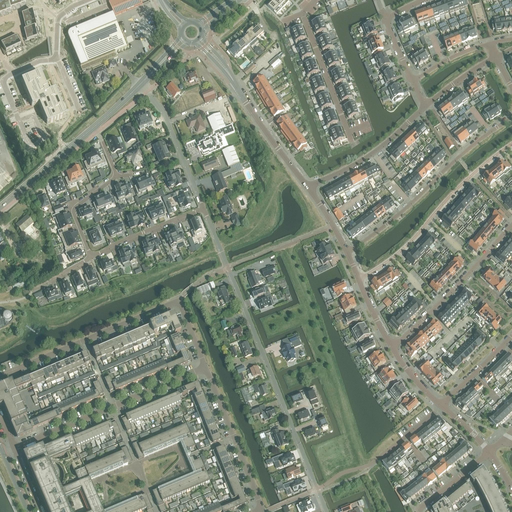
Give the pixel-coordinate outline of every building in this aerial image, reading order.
[(6,0),(7,1),(10,11),(11,11),(10,9),(15,7),(12,0),(6,0)] [(142,5),(141,1),(139,0),(115,0),(109,3),(114,17),(142,5)] [(273,2),(272,3),(281,12),(285,7),(277,0),(273,0),(273,1),(273,2)] [(460,11),(456,0),(453,0),(451,1),(455,13),(460,11)] [(456,0),(460,11),(466,9),(465,7),(468,6),(465,0),(456,0)] [(2,1),(5,13),(10,11),(7,1),(3,2),(2,1)] [(455,13),(451,1),(446,3),(450,13),(449,14),(450,15),(455,13)] [(271,4),(267,7),(277,16),(281,12),(272,3),(271,3),(271,2),(270,3),(271,4)] [(450,13),(446,3),(441,5),(445,15),(449,14),(450,13)] [(445,15),(441,5),(435,6),(439,17),(440,17),(445,15)] [(439,17),(435,6),(430,8),(435,20),(440,18),(440,17),(439,17)] [(435,20),(430,8),(425,10),(430,22),(435,20)] [(26,13),(22,14),(23,19),(33,17),(32,12),(29,12),(29,10),(25,11),(26,13)] [(430,22),(425,10),(420,12),(424,23),(424,24),(430,22)] [(424,23),(420,12),(415,14),(419,25),(424,23)] [(67,35),(67,36),(68,37),(71,44),(75,55),(80,67),(82,72),(117,57),(115,53),(108,56),(105,57),(95,61),(88,64),(77,39),(116,23),(112,13),(98,19),(88,23),(76,28),(71,30),(70,30),(70,31),(69,31),(69,32),(68,32),(68,33),(67,34),(67,35)] [(317,21),(312,23),(314,29),(324,25),(322,20),(323,19),(322,16),(316,18),(317,21)] [(411,20),(410,17),(404,20),(410,30),(415,28),(414,27),(417,25),(414,19),(411,20)] [(116,23),(77,39),(88,64),(95,61),(105,57),(108,56),(115,53),(139,43),(129,18),(116,23)] [(410,30),(404,20),(399,23),(400,25),(398,26),(401,33),(404,32),(405,34),(410,31),(410,30)] [(502,32),(500,20),(494,21),(495,23),(492,24),(493,31),(496,31),(496,33),(502,32)] [(375,28),(373,23),(370,24),(369,21),(367,22),(362,24),(363,27),(361,28),(363,33),(375,28)] [(264,32),(258,25),(254,29),(253,28),(250,31),(257,39),(264,32)] [(324,25),(314,29),(316,35),(321,33),(322,35),(328,33),(327,31),(326,31),(324,25)] [(295,26),(289,29),(291,32),(292,31),(294,37),(303,33),(301,27),(296,29),(295,26)] [(468,29),(467,29),(472,40),(477,37),(476,34),(477,34),(475,30),(474,31),(473,27),(468,29)] [(376,37),(375,35),(377,34),(375,28),(363,33),(365,38),(368,38),(369,40),(376,37)] [(472,40),(467,29),(467,28),(462,30),(467,42),(472,40)] [(467,42),(462,30),(457,32),(457,33),(458,33),(462,44),(467,42)] [(257,39),(250,31),(247,34),(247,35),(243,39),(249,45),(251,47),(258,41),(257,39)] [(36,33),(25,36),(26,41),(30,40),(31,42),(35,42),(34,39),(37,38),(36,33)] [(303,33),(294,37),(296,43),(295,43),(296,45),(302,43),(301,41),(306,39),(303,33)] [(323,38),(318,40),(321,46),(330,42),(328,36),(329,36),(328,33),(322,35),(323,38)] [(462,44),(458,33),(457,33),(453,35),(457,46),(462,44)] [(457,46),(453,35),(448,37),(452,48),(457,46)] [(16,36),(11,39),(15,48),(20,46),(20,48),(21,47),(20,45),(19,43),(18,41),(17,38),(16,36)] [(381,44),(379,39),(377,40),(376,37),(369,40),(370,43),(367,44),(369,49),(381,44)] [(452,48),(448,37),(443,39),(447,50),(452,48)] [(11,39),(6,41),(11,51),(15,49),(15,48),(11,39)] [(249,45),(243,39),(239,42),(239,41),(238,42),(236,44),(242,52),(249,45)] [(6,41),(1,43),(2,45),(3,48),(4,50),(5,52),(6,55),(10,53),(11,52),(11,51),(6,41)] [(330,42),(321,46),(323,52),(328,50),(329,52),(335,50),(334,47),(333,48),(330,42)] [(302,43),(296,45),(297,49),(298,48),(300,53),(310,50),(308,44),(303,46),(302,43)] [(242,52),(236,44),(232,47),(233,48),(229,52),(235,58),(242,52)] [(382,53),(381,50),(383,49),(381,44),(369,49),(372,54),(374,53),(375,56),(382,53)] [(310,50),(300,53),(303,60),(302,60),(302,62),(308,60),(307,58),(312,56),(310,50)] [(330,55),(325,57),(327,62),(337,59),(335,53),(336,53),(335,50),(329,52),(330,55)] [(423,51),(423,50),(418,53),(417,53),(424,63),(429,60),(427,58),(430,56),(426,50),(423,51)] [(424,63),(417,53),(418,53),(417,52),(412,56),(413,58),(411,59),(415,66),(417,64),(419,66),(424,63)] [(388,60),(385,54),(383,55),(382,53),(375,56),(376,59),(374,59),(376,65),(388,60)] [(337,59),(327,62),(329,68),(335,66),(335,69),(341,67),(340,64),(339,65),(337,59)] [(308,60),(302,62),(304,65),(305,65),(307,70),(317,66),(314,61),(309,63),(308,60)] [(389,68),(387,66),(390,65),(388,60),(376,65),(378,70),(381,69),(382,71),(389,68)] [(247,76),(256,67),(253,64),(244,72),(247,76)] [(317,66),(307,70),(309,76),(308,77),(309,79),(315,77),(314,74),(319,72),(317,66)] [(337,71),(331,73),(334,79),(343,75),(341,70),(342,70),(341,67),(335,69),(337,71)] [(109,81),(107,76),(108,76),(105,68),(92,73),(97,86),(109,81)] [(395,75),(392,70),(390,71),(389,68),(382,71),(383,74),(381,75),(383,80),(395,75)] [(198,80),(195,73),(190,75),(189,74),(187,75),(186,76),(187,78),(185,78),(187,82),(188,82),(189,83),(195,81),(196,83),(198,82),(199,82),(198,80)] [(25,83),(22,84),(31,105),(34,104),(34,106),(35,106),(39,105),(45,122),(49,120),(50,124),(63,118),(61,115),(64,114),(56,93),(53,94),(52,92),(48,93),(41,76),(38,78),(37,75),(24,80),(25,83)] [(343,75),(334,79),(336,85),(341,83),(342,86),(348,83),(347,81),(346,81),(343,75)] [(395,84),(394,81),(397,80),(395,75),(383,80),(385,85),(387,84),(388,87),(395,84)] [(255,82),(253,83),(255,86),(254,86),(256,88),(267,81),(264,76),(262,78),(261,76),(254,80),(255,82)] [(315,77),(309,79),(310,82),(311,82),(313,87),(323,83),(321,77),(316,79),(315,77)] [(485,87),(481,80),(479,82),(477,80),(472,83),(479,93),(484,89),(483,88),(485,87)] [(267,81),(256,88),(257,91),(258,90),(259,93),(270,86),(267,81)] [(323,83),(313,87),(316,93),(315,94),(316,96),(321,94),(320,91),(325,89),(323,83)] [(343,88),(338,90),(340,96),(350,92),(348,87),(349,86),(348,83),(342,86),(343,88)] [(479,93),(472,83),(467,86),(469,89),(466,90),(471,97),(473,95),(474,96),(479,93)] [(168,91),(167,92),(171,97),(172,96),(174,98),(180,93),(173,84),(166,89),(168,91)] [(401,90),(399,85),(396,86),(395,84),(388,87),(390,89),(387,90),(390,95),(401,90)] [(270,86),(259,93),(262,98),(273,91),(270,86)] [(216,96),(213,90),(202,94),(204,101),(216,96)] [(402,99),(401,97),(404,96),(401,90),(390,95),(392,101),(394,100),(395,102),(402,99)] [(273,91),(262,98),(265,103),(276,96),(273,91)] [(350,92),(340,96),(343,102),(348,100),(349,102),(354,100),(353,98),(352,98),(350,92)] [(469,98),(464,92),(462,94),(460,92),(455,96),(463,105),(467,101),(466,100),(469,98)] [(321,94),(316,96),(317,99),(318,98),(320,104),(330,100),(327,94),(322,96),(321,94)] [(276,96),(265,103),(268,108),(279,101),(276,96)] [(463,105),(455,96),(451,99),(458,108),(463,105)] [(458,108),(451,99),(447,102),(454,111),(458,108)] [(330,100),(320,104),(322,110),(321,110),(322,113),(328,110),(327,108),(332,106),(330,100)] [(350,105),(345,107),(347,113),(356,109),(354,104),(355,103),(354,100),(349,102),(350,105)] [(279,101),(268,108),(270,110),(269,111),(270,113),(282,106),(279,101)] [(454,111),(447,102),(443,106),(450,115),(454,111)] [(501,111),(497,105),(495,106),(494,105),(489,108),(495,118),(500,115),(499,113),(501,111)] [(282,106),(270,113),(272,115),(274,118),(275,117),(278,115),(280,114),(285,111),(282,106)] [(450,115),(443,106),(438,109),(440,112),(439,113),(441,117),(443,115),(446,119),(451,115),(450,115)] [(489,108),(489,107),(484,111),(485,113),(482,114),(486,121),(489,119),(490,121),(495,118),(489,108)] [(356,109),(347,113),(349,119),(354,117),(355,119),(361,117),(360,114),(359,115),(356,109)] [(328,110),(322,113),(323,116),(324,115),(326,121),(336,117),(334,111),(329,113),(328,110)] [(140,117),(135,119),(138,128),(139,128),(140,131),(144,129),(143,126),(147,125),(148,128),(152,126),(151,123),(152,123),(150,120),(151,120),(150,117),(149,117),(148,114),(143,115),(139,117),(140,117)] [(220,114),(208,119),(213,133),(226,128),(220,114)] [(205,130),(200,116),(189,120),(189,121),(187,122),(189,128),(195,126),(197,133),(205,130)] [(279,122),(277,124),(279,126),(278,127),(280,129),(291,121),(287,116),(286,117),(283,119),(281,120),(279,122)] [(336,117),(326,121),(329,127),(328,127),(329,129),(334,127),(333,125),(338,123),(336,117)] [(291,121),(280,129),(282,131),(282,130),(284,133),(294,125),(291,121)] [(478,131),(471,121),(466,125),(467,126),(473,134),(478,131)] [(127,130),(122,132),(127,143),(135,140),(133,134),(135,133),(131,124),(126,126),(127,130)] [(423,127),(420,124),(416,128),(423,135),(429,129),(425,124),(423,127)] [(294,125),(284,133),(287,137),(296,131),(297,131),(298,130),(294,125)] [(201,143),(199,143),(201,147),(200,147),(201,151),(202,151),(204,154),(205,154),(206,154),(208,153),(209,152),(210,153),(222,148),(220,144),(221,143),(220,139),(219,139),(217,136),(221,134),(222,137),(234,132),(232,126),(226,128),(213,133),(214,136),(204,140),(205,141),(203,142),(203,141),(201,142),(201,143)] [(467,126),(463,129),(469,137),(473,134),(467,126)] [(334,127),(329,129),(330,132),(331,132),(333,137),(343,134),(341,128),(335,130),(334,127)] [(463,129),(462,127),(457,131),(458,132),(458,131),(465,141),(469,137),(463,129)] [(423,135),(416,128),(413,132),(419,139),(423,135)] [(296,131),(287,137),(291,142),(300,135),(297,131),(296,131)] [(458,131),(458,132),(454,135),(456,138),(455,139),(458,142),(459,142),(461,144),(465,141),(458,131)] [(419,139),(413,132),(409,135),(415,142),(419,139)] [(300,135),(291,142),(293,144),(292,145),(294,147),(303,140),(305,139),(301,134),(300,135)] [(343,134),(333,137),(335,143),(334,144),(335,146),(341,144),(340,141),(345,139),(343,134)] [(415,142),(409,135),(405,139),(412,147),(413,147),(412,146),(415,142)] [(126,152),(123,144),(119,145),(116,138),(115,138),(114,137),(112,138),(112,139),(108,141),(113,153),(117,152),(118,156),(126,152)] [(412,147),(405,139),(401,142),(409,151),(409,150),(412,147)] [(303,140),(294,147),(295,149),(296,149),(298,151),(300,150),(301,152),(307,147),(306,145),(307,144),(303,140)] [(454,146),(450,141),(446,144),(449,149),(454,146)] [(409,151),(401,142),(398,146),(406,154),(409,151)] [(167,150),(164,143),(154,147),(153,144),(146,147),(147,150),(153,148),(156,155),(167,150)] [(406,154),(398,146),(394,149),(401,156),(404,153),(405,154),(406,154)] [(230,167),(240,163),(233,147),(222,152),(229,168),(230,167)] [(401,156),(394,149),(390,153),(392,156),(390,158),(394,162),(401,156)] [(446,154),(441,149),(438,151),(437,150),(433,154),(441,162),(445,158),(444,156),(446,154)] [(160,162),(170,158),(167,150),(156,155),(159,162),(153,164),(155,168),(162,165),(160,162)] [(106,163),(103,156),(100,158),(97,151),(91,154),(92,155),(91,155),(96,167),(106,163)] [(133,165),(141,162),(137,152),(125,157),(128,163),(131,161),(133,165)] [(441,162),(433,154),(429,158),(430,159),(437,165),(441,162)] [(96,167),(91,155),(85,157),(88,163),(84,164),(87,171),(96,167)] [(219,166),(216,158),(202,164),(205,172),(219,166)] [(430,159),(427,162),(434,169),(437,165),(430,159)] [(427,162),(425,160),(425,161),(421,164),(430,173),(434,169),(427,162)] [(508,169),(511,167),(507,162),(504,164),(502,162),(498,165),(504,174),(505,175),(510,171),(508,169)] [(231,170),(212,177),(214,182),(214,183),(218,193),(226,190),(222,180),(243,171),(240,163),(230,167),(231,170)] [(430,173),(421,164),(417,168),(419,170),(426,177),(430,173)] [(380,172),(376,165),(374,167),(373,165),(368,168),(373,178),(379,176),(378,174),(380,172)] [(504,174),(498,165),(493,169),(500,178),(504,174)] [(86,178),(84,172),(81,174),(78,167),(72,169),(73,171),(72,171),(77,183),(83,180),(86,178)] [(373,178),(368,168),(363,171),(368,180),(368,179),(372,177),(373,179),(373,178)] [(500,178),(493,169),(488,173),(495,182),(500,178)] [(77,183),(72,171),(71,171),(71,170),(67,172),(67,173),(66,173),(69,179),(65,180),(68,186),(71,185),(77,183)] [(426,177),(419,170),(416,173),(415,174),(422,180),(426,177)] [(368,180),(363,171),(358,173),(364,184),(364,183),(368,180)] [(168,182),(178,178),(178,179),(179,178),(177,172),(172,174),(172,173),(166,176),(168,182)] [(415,174),(416,173),(414,172),(410,176),(419,184),(422,180),(415,174)] [(364,184),(358,173),(353,176),(359,186),(364,184)] [(495,182),(488,173),(483,177),(485,179),(483,181),(486,184),(488,182),(490,185),(495,182)] [(359,186),(353,176),(349,178),(354,188),(354,187),(358,184),(359,186)] [(410,176),(407,180),(408,181),(415,188),(419,184),(410,176)] [(155,186),(153,179),(149,181),(148,177),(142,180),(146,189),(151,187),(155,186)] [(181,185),(178,179),(178,178),(168,182),(166,183),(169,189),(175,187),(175,188),(181,185)] [(354,188),(349,178),(344,181),(350,191),(354,188)] [(65,191),(60,180),(52,183),(51,183),(51,184),(52,184),(56,195),(57,195),(64,192),(65,192),(65,191)] [(146,189),(142,180),(136,182),(138,185),(134,187),(135,190),(137,194),(147,191),(146,189)] [(350,191),(344,181),(339,184),(345,194),(345,193),(344,192),(348,190),(349,191),(350,191)] [(408,181),(402,187),(407,193),(409,190),(411,192),(415,188),(408,181)] [(131,194),(129,191),(130,190),(128,184),(121,187),(126,199),(126,200),(132,198),(131,194)] [(345,194),(339,184),(334,186),(340,197),(341,197),(340,196),(345,194)] [(126,199),(121,187),(121,186),(115,188),(117,193),(115,194),(119,202),(126,199)] [(340,197),(334,186),(330,189),(336,199),(340,197)] [(478,191),(480,189),(477,186),(475,188),(473,186),(469,191),(478,199),(482,194),(478,191)] [(336,199),(330,189),(325,192),(326,194),(324,195),(326,199),(328,198),(329,200),(334,197),(335,199),(336,199)] [(178,200),(177,200),(180,205),(183,204),(185,209),(190,207),(190,206),(191,206),(187,196),(184,197),(181,191),(175,193),(178,200)] [(469,191),(465,195),(474,203),(478,199),(469,191)] [(114,204),(111,196),(108,198),(106,194),(105,195),(105,194),(101,195),(101,196),(102,196),(101,197),(105,207),(110,205),(110,206),(114,204)] [(37,198),(41,210),(49,207),(47,204),(48,204),(47,201),(46,201),(44,196),(43,195),(40,197),(37,198)] [(465,195),(461,199),(469,206),(472,202),(474,203),(465,195)] [(232,210),(227,196),(219,200),(222,206),(220,207),(221,211),(221,212),(222,212),(223,214),(227,212),(228,216),(232,214),(231,211),(232,210)] [(105,207),(101,197),(95,199),(96,202),(93,204),(96,211),(100,210),(100,209),(105,207)] [(393,204),(395,202),(391,197),(384,202),(390,210),(395,206),(393,204)] [(461,199),(457,203),(465,210),(469,206),(461,199)] [(390,210),(384,202),(380,205),(379,204),(386,213),(390,210)] [(166,211),(162,203),(153,206),(158,218),(159,218),(163,217),(162,216),(164,216),(162,212),(166,211)] [(457,203),(454,208),(463,216),(461,214),(465,210),(457,203)] [(386,213),(379,204),(375,207),(382,217),(386,213)] [(158,218),(153,206),(144,210),(147,218),(148,218),(151,217),(152,220),(153,220),(154,221),(157,219),(157,218),(158,218)] [(97,217),(94,209),(90,210),(89,207),(86,209),(82,210),(79,211),(80,215),(79,215),(80,218),(81,218),(82,218),(92,214),(93,218),(97,217)] [(382,217),(375,207),(370,211),(377,220),(382,217)] [(454,208),(450,212),(459,220),(463,216),(454,208)] [(505,215),(499,210),(497,213),(495,211),(492,216),(501,224),(505,219),(502,217),(505,215)] [(377,220),(370,211),(371,211),(367,214),(373,223),(377,220)] [(143,225),(141,220),(143,220),(139,212),(132,215),(132,216),(133,216),(137,227),(137,228),(143,225)] [(459,220),(450,212),(446,216),(454,224),(455,224),(459,220)] [(69,220),(70,219),(68,214),(59,217),(58,214),(52,217),(53,220),(55,219),(57,225),(69,220)] [(241,225),(237,214),(231,217),(233,220),(232,220),(233,224),(234,224),(236,227),(241,225)] [(373,223),(367,214),(367,215),(364,218),(362,217),(369,226),(373,223)] [(33,232),(28,226),(32,223),(27,216),(16,226),(22,233),(23,232),(26,236),(23,239),(28,245),(33,241),(29,236),(33,232)] [(137,227),(133,216),(132,216),(127,218),(129,223),(128,223),(130,229),(137,227)] [(454,224),(446,216),(442,221),(444,223),(442,225),(447,230),(449,227),(450,228),(454,224)] [(492,216),(491,216),(493,217),(490,221),(497,228),(501,224),(492,216)] [(369,226),(362,217),(358,220),(365,229),(369,226)] [(196,235),(202,233),(201,230),(201,229),(200,226),(199,227),(196,220),(195,220),(194,219),(191,221),(192,221),(190,222),(194,230),(191,232),(193,238),(197,237),(196,235)] [(64,229),(72,226),(69,220),(57,225),(59,231),(57,231),(59,235),(65,232),(64,229)] [(121,229),(124,228),(121,220),(112,223),(116,235),(122,233),(121,229)] [(365,229),(358,220),(358,221),(355,224),(361,232),(365,229)] [(490,221),(486,225),(494,232),(497,228),(490,221)] [(116,235),(112,223),(102,227),(106,235),(109,234),(111,237),(112,237),(112,238),(116,236),(115,235),(116,235)] [(361,232),(355,224),(351,227),(357,236),(361,232)] [(486,225),(483,229),(481,228),(490,236),(494,232),(486,225)] [(101,242),(97,231),(100,230),(99,227),(93,229),(94,232),(89,234),(94,245),(95,245),(95,246),(98,244),(101,242)] [(357,236),(351,227),(350,227),(351,228),(347,232),(348,234),(347,235),(349,238),(351,237),(353,239),(357,236)] [(481,228),(478,232),(487,240),(490,236),(481,228)] [(180,234),(179,235),(177,230),(171,232),(171,234),(172,233),(176,245),(177,245),(183,243),(180,234)] [(63,243),(76,238),(77,237),(75,232),(66,235),(65,232),(59,235),(60,238),(61,238),(63,243)] [(478,232),(474,236),(483,244),(487,240),(478,232)] [(167,242),(168,242),(171,249),(177,246),(177,245),(176,245),(172,233),(171,234),(165,236),(167,242)] [(437,237),(434,234),(432,236),(430,234),(426,238),(433,245),(437,241),(435,239),(437,237)] [(474,236),(471,240),(480,248),(483,244),(474,236)] [(79,244),(78,243),(79,243),(78,239),(77,239),(76,238),(63,243),(65,249),(66,253),(71,251),(72,250),(71,247),(79,244)] [(426,238),(422,242),(431,251),(429,249),(433,245),(426,238)] [(148,243),(153,255),(159,252),(157,246),(158,246),(155,240),(149,243),(148,243)] [(471,240),(472,242),(467,249),(472,253),(474,251),(476,252),(480,248),(471,240)] [(153,255),(148,243),(149,243),(148,242),(142,244),(144,249),(143,249),(146,258),(153,255)] [(422,242),(418,246),(427,255),(431,251),(422,242)] [(321,249),(315,253),(318,258),(319,258),(319,257),(326,254),(331,251),(332,251),(329,245),(325,247),(324,246),(320,248),(321,249)] [(503,249),(511,256),(511,255),(511,249),(506,245),(503,249)] [(418,246),(418,247),(417,246),(416,248),(414,251),(423,259),(427,255),(418,246)] [(125,252),(130,263),(129,263),(130,266),(136,263),(134,256),(135,255),(132,249),(125,252)] [(503,249),(499,254),(507,261),(511,256),(503,249)] [(82,257),(79,251),(72,254),(71,251),(66,253),(65,253),(66,256),(67,256),(70,262),(75,260),(75,261),(79,259),(79,258),(82,257)] [(130,263),(125,252),(125,251),(119,254),(121,258),(120,259),(123,266),(129,263),(130,263)] [(326,254),(319,257),(319,258),(323,265),(330,262),(329,259),(334,256),(332,251),(331,251),(326,254)] [(414,251),(410,255),(418,262),(417,261),(421,258),(423,259),(414,251)] [(499,254),(495,258),(501,263),(504,265),(507,261),(499,254)] [(410,255),(406,259),(408,261),(407,263),(409,265),(411,264),(414,267),(418,262),(410,255)] [(464,262),(459,257),(453,263),(451,261),(451,262),(460,270),(464,266),(462,264),(464,262)] [(105,262),(100,264),(103,272),(111,269),(112,272),(118,270),(115,264),(112,265),(111,261),(105,263),(105,262)] [(451,262),(447,265),(456,274),(460,270),(451,262)] [(447,265),(443,269),(452,278),(456,274),(447,265)] [(277,273),(274,266),(262,271),(264,278),(277,273)] [(493,273),(487,267),(484,271),(486,273),(482,277),(486,281),(493,273)] [(88,270),(85,271),(88,277),(85,279),(87,284),(96,280),(91,268),(87,269),(88,270)] [(397,270),(394,272),(392,269),(387,273),(394,283),(399,280),(398,278),(400,276),(397,270)] [(443,269),(445,271),(441,275),(448,282),(452,278),(443,269)] [(262,281),(259,275),(256,276),(254,272),(247,274),(250,281),(249,282),(252,288),(259,286),(258,283),(258,282),(262,281)] [(387,273),(384,274),(382,275),(383,276),(382,276),(389,286),(394,283),(387,273)] [(498,277),(493,273),(486,281),(490,285),(498,277)] [(73,278),(77,288),(80,287),(81,289),(87,287),(84,282),(82,283),(78,275),(75,276),(75,277),(73,278)] [(441,275),(438,279),(436,277),(445,286),(448,282),(441,275)] [(382,276),(377,279),(383,290),(389,286),(382,276)] [(436,277),(432,281),(441,289),(445,286),(436,277)] [(502,281),(498,277),(490,285),(494,289),(502,281)] [(377,279),(372,283),(373,285),(370,287),(374,293),(377,291),(378,293),(383,290),(377,279)] [(432,281),(434,283),(430,287),(437,293),(441,289),(432,281)] [(506,285),(502,281),(494,289),(499,293),(506,285)] [(64,282),(60,284),(65,296),(71,294),(72,295),(75,294),(73,289),(70,290),(67,282),(64,283),(64,282)] [(217,292),(213,283),(208,285),(211,294),(213,293),(213,294),(217,292)] [(332,295),(334,300),(345,295),(344,295),(343,290),(347,289),(344,283),(341,284),(341,283),(336,285),(337,286),(332,288),(334,293),(332,295)] [(231,303),(227,296),(226,294),(227,293),(226,289),(225,289),(224,287),(219,289),(220,291),(216,293),(218,297),(215,298),(218,305),(221,304),(222,307),(231,303)] [(265,298),(269,296),(265,287),(252,292),(255,299),(262,296),(263,299),(265,298)] [(49,291),(45,293),(48,300),(56,297),(57,300),(62,298),(59,290),(56,291),(55,289),(49,292),(49,291)] [(475,296),(472,293),(470,294),(466,290),(462,294),(461,294),(469,302),(475,296)] [(469,302),(461,294),(457,298),(458,298),(465,306),(469,302)] [(261,310),(274,305),(271,296),(269,296),(265,298),(266,301),(259,303),(261,310)] [(344,298),(339,300),(342,307),(354,301),(353,298),(352,299),(351,296),(345,299),(344,298)] [(461,310),(465,306),(458,298),(454,302),(461,310)] [(423,303),(420,301),(418,302),(416,300),(412,304),(410,302),(419,311),(423,307),(421,305),(423,303)] [(354,301),(342,307),(346,315),(351,313),(350,310),(356,307),(355,304),(354,301)] [(410,302),(406,306),(414,315),(419,311),(410,302)] [(461,310),(454,302),(450,306),(457,314),(461,310)] [(481,317),(488,309),(484,305),(478,311),(477,310),(476,312),(477,313),(481,317)] [(406,306),(402,310),(410,319),(414,315),(406,306)] [(457,314),(449,306),(445,310),(454,319),(454,318),(457,314)] [(493,313),(488,309),(481,317),(485,321),(493,313)] [(402,310),(403,311),(399,315),(398,314),(406,323),(408,321),(409,322),(410,320),(410,319),(402,310)] [(454,319),(445,310),(441,314),(450,323),(454,319)] [(3,315),(2,316),(2,317),(2,320),(3,321),(5,322),(7,322),(8,322),(10,320),(11,318),(10,316),(9,314),(7,314),(6,313),(5,314),(3,315)] [(346,315),(343,317),(347,325),(353,322),(353,323),(357,321),(357,320),(360,319),(358,313),(354,315),(353,316),(351,313),(346,315)] [(497,317),(493,313),(485,321),(489,325),(497,317)] [(180,332),(173,314),(149,324),(150,326),(153,334),(171,326),(174,334),(180,332)] [(398,314),(394,318),(402,327),(402,326),(403,327),(405,326),(404,325),(406,323),(398,314)] [(450,323),(441,314),(442,315),(437,319),(445,326),(449,322),(450,323)] [(501,321),(497,317),(489,325),(495,330),(499,327),(497,326),(501,321)] [(402,327),(394,318),(393,318),(394,319),(388,325),(394,330),(396,329),(398,331),(402,327)] [(228,329),(225,321),(219,324),(220,327),(222,326),(224,330),(228,329)] [(442,329),(435,321),(430,325),(438,333),(442,329)] [(353,331),(351,332),(354,337),(367,330),(364,325),(357,328),(356,327),(352,329),(353,331)] [(438,333),(430,325),(426,329),(434,337),(438,333)] [(154,336),(153,334),(150,326),(145,328),(150,338),(154,336)] [(241,334),(243,333),(242,332),(243,332),(243,331),(242,330),(242,329),(241,330),(240,327),(235,329),(234,327),(230,329),(230,331),(227,332),(229,337),(233,336),(233,337),(237,335),(239,339),(243,338),(241,334)] [(150,338),(145,328),(141,330),(145,340),(150,338)] [(434,337),(426,329),(422,333),(430,341),(434,337)] [(145,340),(141,330),(137,332),(142,344),(146,343),(145,340)] [(367,330),(354,337),(357,342),(359,341),(359,343),(363,340),(363,339),(370,335),(369,334),(370,334),(368,330),(368,331),(367,330)] [(142,344),(137,332),(132,333),(136,343),(138,346),(142,344)] [(479,332),(474,336),(482,344),(486,340),(479,332)] [(136,343),(132,333),(128,335),(132,345),(133,348),(138,346),(136,343)] [(430,341),(422,333),(418,337),(425,345),(430,341)] [(133,348),(132,345),(128,335),(123,337),(129,350),(133,348)] [(180,340),(179,337),(178,335),(167,339),(169,345),(180,340)] [(296,337),(289,340),(291,344),(291,343),(293,347),(294,347),(294,349),(301,346),(299,340),(300,340),(298,336),(297,335),(295,335),(296,337)] [(474,336),(470,340),(478,348),(482,344),(474,336)] [(129,350),(123,337),(119,339),(124,352),(129,350)] [(425,345),(418,337),(414,341),(421,349),(425,345)] [(124,352),(119,339),(115,341),(120,354),(124,352)] [(183,346),(180,340),(169,345),(171,350),(183,346)] [(470,340),(466,344),(474,352),(478,348),(470,340)] [(120,354),(115,341),(110,343),(114,353),(115,356),(120,354)] [(364,344),(360,346),(361,348),(360,348),(363,353),(368,351),(369,353),(373,351),(372,349),(375,347),(372,341),(365,345),(364,344)] [(421,349),(414,341),(409,344),(417,353),(421,349)] [(114,353),(110,343),(106,345),(110,355),(114,353)] [(252,355),(248,343),(240,346),(245,358),(252,355)] [(417,353),(409,344),(405,348),(409,353),(408,354),(411,358),(417,353)] [(466,344),(462,348),(470,356),(474,352),(466,344)] [(110,355),(106,345),(101,347),(105,356),(107,359),(111,358),(110,355)] [(295,354),(293,348),(291,348),(290,345),(282,349),(284,352),(282,352),(285,358),(286,358),(288,362),(289,362),(291,362),(292,362),(293,362),(294,361),(294,360),(296,359),(294,355),(295,354)] [(185,351),(183,346),(171,350),(174,356),(180,353),(185,351)] [(105,356),(101,347),(97,348),(101,358),(105,356)] [(101,358),(97,348),(92,350),(96,360),(101,358)] [(462,348),(458,352),(466,360),(470,356),(462,348)] [(190,363),(185,351),(180,353),(182,360),(183,360),(185,365),(190,363)] [(373,355),(368,358),(372,364),(383,357),(382,355),(381,355),(380,352),(374,356),(373,355)] [(458,352),(454,356),(462,364),(466,360),(458,352)] [(90,363),(86,353),(81,355),(85,365),(90,363)] [(85,365),(81,355),(77,357),(81,367),(82,370),(87,368),(85,365)] [(454,356),(450,360),(457,368),(462,364),(454,356)] [(81,367),(77,357),(72,359),(76,369),(81,367)] [(372,364),(371,365),(375,371),(381,368),(380,366),(386,363),(384,360),(385,360),(383,357),(372,364)] [(511,365),(504,358),(501,362),(508,369),(511,365)] [(78,372),(76,369),(72,359),(68,361),(73,374),(78,372)] [(166,367),(165,364),(163,360),(158,362),(162,372),(167,370),(167,369),(166,367)] [(185,365),(183,360),(182,360),(174,363),(176,368),(185,365)] [(450,360),(446,364),(453,372),(457,368),(450,360)] [(73,374),(68,361),(63,363),(68,372),(69,376),(73,374)] [(431,366),(427,361),(418,369),(422,373),(431,366)] [(162,372),(158,362),(154,364),(158,374),(162,372)] [(508,369),(501,362),(497,365),(503,372),(505,374),(509,370),(508,369)] [(68,372),(63,363),(59,364),(63,374),(68,372)] [(176,368),(174,363),(166,367),(167,369),(167,370),(168,372),(176,368)] [(63,374),(59,364),(55,366),(60,379),(64,377),(63,374)] [(158,374),(154,364),(149,366),(153,376),(158,374)] [(503,372),(497,365),(493,369),(501,377),(505,374),(503,372)] [(60,379),(55,366),(50,368),(56,381),(60,379)] [(153,376),(149,366),(144,368),(148,378),(153,376)] [(236,369),(239,375),(242,373),(246,372),(244,366),(236,369)] [(434,370),(431,366),(422,373),(426,378),(434,370)] [(261,375),(257,367),(247,371),(251,379),(261,375)] [(56,381),(50,368),(46,370),(51,383),(56,381)] [(148,378),(144,368),(139,370),(143,380),(148,378)] [(426,378),(430,382),(440,373),(436,368),(434,370),(426,378)] [(382,372),(376,376),(381,382),(393,374),(391,371),(390,371),(389,369),(383,373),(382,372)] [(501,377),(493,369),(489,373),(497,381),(501,377)] [(51,383),(46,370),(41,372),(45,382),(47,385),(51,383)] [(143,380),(139,370),(135,372),(139,382),(143,380)] [(45,382),(41,372),(37,374),(41,384),(45,382)] [(139,382),(135,372),(130,374),(134,384),(139,382)] [(444,377),(440,373),(430,382),(434,386),(439,382),(440,383),(444,380),(442,379),(444,377)] [(487,384),(493,377),(497,381),(489,373),(488,374),(483,379),(482,379),(487,384)] [(41,384),(37,374),(32,376),(37,386),(41,384)] [(134,384),(130,374),(125,376),(129,386),(134,384)] [(393,374),(381,382),(385,388),(391,384),(390,383),(396,379),(394,377),(394,376),(393,374)] [(37,386),(32,376),(28,378),(31,384),(33,390),(38,388),(37,386)] [(129,386),(125,376),(121,378),(125,388),(129,386)] [(31,384),(28,378),(23,380),(20,381),(22,387),(31,384)] [(125,388),(121,378),(116,380),(120,390),(125,388)] [(120,390),(116,380),(112,382),(111,382),(112,383),(115,392),(120,390)] [(22,387),(20,381),(12,384),(14,390),(22,387)] [(101,387),(99,383),(98,383),(98,382),(93,384),(95,389),(96,390),(101,388),(100,387),(101,387)] [(476,393),(483,387),(479,382),(479,383),(473,388),(472,389),(479,396),(476,393)] [(29,425),(28,423),(14,390),(12,384),(11,383),(0,387),(0,406),(3,405),(17,439),(32,433),(31,430),(30,427),(29,425)] [(115,392),(112,383),(107,385),(107,387),(108,391),(109,391),(110,394),(115,392)] [(202,393),(198,383),(193,385),(195,390),(192,391),(194,396),(196,395),(202,393)] [(391,392),(389,394),(393,398),(404,389),(404,388),(405,387),(402,384),(401,385),(400,384),(394,389),(393,388),(390,391),(391,392)] [(195,390),(193,385),(185,388),(187,393),(191,392),(192,391),(195,390)] [(268,394),(265,386),(260,388),(259,385),(253,387),(255,391),(256,394),(259,393),(260,397),(268,394)] [(249,393),(255,391),(253,387),(253,386),(240,391),(245,403),(246,405),(249,403),(249,402),(252,401),(249,393)] [(103,393),(102,389),(101,389),(101,388),(96,390),(99,399),(104,396),(103,393)] [(187,393),(185,388),(176,392),(177,394),(177,395),(178,397),(179,397),(187,393)] [(404,389),(393,398),(397,403),(398,401),(399,402),(401,404),(404,401),(403,399),(402,398),(408,393),(407,392),(408,392),(406,388),(405,389),(404,389)] [(99,399),(96,390),(95,389),(90,391),(95,400),(99,399)] [(472,389),(468,393),(475,400),(479,396),(472,389)] [(95,400),(90,391),(86,393),(90,402),(95,400)] [(319,403),(314,392),(308,394),(312,406),(319,403)] [(90,402),(86,393),(81,395),(85,404),(90,402)] [(204,398),(202,393),(196,395),(194,396),(190,397),(193,403),(204,398)] [(304,400),(302,397),(305,395),(304,393),(301,394),(291,398),(293,405),(304,400)] [(468,393),(464,396),(471,404),(475,400),(468,393)] [(181,401),(179,397),(178,397),(177,395),(177,394),(173,396),(177,405),(181,403),(181,401)] [(85,404),(81,395),(76,397),(80,406),(85,404)] [(177,405),(173,396),(168,398),(172,407),(177,405)] [(464,396),(462,398),(460,400),(460,399),(467,407),(471,404),(464,396)] [(80,406),(76,397),(72,399),(76,408),(80,406)] [(172,407),(168,398),(163,400),(167,409),(172,407)] [(206,403),(204,398),(193,403),(195,408),(206,403)] [(76,408),(72,399),(67,401),(71,410),(76,408)] [(401,404),(399,406),(402,411),(405,409),(408,413),(412,409),(413,410),(417,407),(416,406),(418,404),(414,399),(411,402),(407,399),(404,401),(401,404)] [(460,399),(455,404),(456,404),(455,405),(457,408),(458,406),(462,411),(467,407),(467,408),(467,407),(460,399)] [(167,409),(163,400),(158,402),(162,411),(167,409)] [(71,410),(67,401),(62,403),(66,412),(71,410)] [(162,411),(158,402),(154,404),(158,413),(162,411)] [(66,412),(62,403),(56,406),(60,415),(60,414),(61,415),(66,412)] [(208,409),(206,403),(195,408),(197,413),(208,409)] [(158,413),(154,404),(149,406),(153,415),(158,413)] [(60,415),(56,406),(51,408),(56,419),(62,417),(61,415),(60,414),(60,415)] [(153,415),(149,406),(144,408),(148,417),(153,415)] [(506,406),(502,410),(508,416),(511,412),(506,406)] [(56,419),(51,408),(47,409),(47,410),(52,421),(56,419)] [(148,417),(144,408),(140,410),(144,419),(148,417)] [(273,416),(276,415),(274,408),(265,412),(262,414),(265,422),(273,418),(273,416)] [(210,414),(208,409),(197,413),(199,418),(210,414)] [(52,421),(47,410),(42,412),(43,414),(44,417),(47,423),(52,421)] [(144,419),(140,410),(135,412),(139,421),(144,419)] [(502,410),(498,413),(504,420),(508,416),(502,410)] [(310,417),(308,411),(298,415),(300,421),(310,417)] [(139,421),(135,412),(130,414),(134,423),(136,423),(137,426),(140,424),(139,421)] [(498,413),(494,417),(500,424),(504,420),(498,413)] [(38,417),(39,419),(34,421),(28,423),(29,425),(30,427),(31,430),(37,428),(42,425),(47,423),(44,417),(43,414),(38,417)] [(134,423),(130,414),(127,415),(125,416),(129,424),(129,425),(130,425),(134,423)] [(212,419),(210,414),(199,418),(201,424),(212,419)] [(323,415),(317,418),(322,429),(328,427),(323,415)] [(129,424),(125,416),(121,418),(122,421),(121,421),(123,426),(124,425),(124,426),(129,424)] [(494,417),(493,416),(489,420),(496,427),(500,424),(494,417)] [(214,425),(212,419),(201,424),(203,429),(214,425)] [(439,419),(435,422),(441,430),(446,427),(439,419)] [(118,428),(116,423),(116,424),(114,421),(109,423),(113,431),(118,429),(117,428),(118,428)] [(435,422),(431,426),(437,434),(441,430),(435,422)] [(113,431),(109,423),(105,425),(109,434),(113,432),(113,431)] [(132,430),(130,425),(129,425),(129,424),(124,426),(125,427),(124,428),(126,432),(127,433),(132,430)] [(109,434),(105,425),(100,427),(104,436),(109,434)] [(217,430),(214,425),(203,429),(205,434),(217,430)] [(144,458),(143,455),(190,435),(186,426),(139,446),(135,437),(130,440),(138,460),(144,458)] [(431,426),(426,429),(433,437),(437,434),(431,426)] [(104,436),(100,427),(95,429),(99,438),(104,436)] [(317,435),(315,428),(305,432),(307,439),(317,435)] [(99,438),(95,429),(91,431),(95,440),(99,438)] [(426,429),(422,432),(429,440),(433,437),(426,429)] [(219,435),(217,430),(205,434),(207,440),(219,435)] [(286,439),(287,439),(284,432),(280,434),(278,430),(271,433),(274,441),(276,440),(279,448),(289,445),(286,439)] [(95,440),(91,431),(86,433),(90,442),(95,440)] [(265,432),(259,435),(266,451),(272,449),(265,432)] [(422,432),(418,436),(421,440),(424,444),(429,440),(422,432)] [(90,442),(86,433),(81,435),(85,444),(90,442)] [(85,444),(81,435),(77,437),(81,446),(85,444)] [(221,441),(219,435),(207,440),(210,445),(221,441)] [(76,448),(72,439),(71,436),(66,439),(71,451),(76,449),(76,448)] [(421,440),(418,436),(415,438),(415,437),(410,441),(414,446),(421,440)] [(81,446),(77,437),(72,439),(76,448),(81,446)] [(195,448),(190,438),(181,442),(187,456),(190,455),(190,454),(188,450),(195,448)] [(23,454),(47,511),(103,511),(89,478),(88,478),(84,469),(74,473),(79,483),(61,491),(49,461),(71,451),(66,439),(43,448),(42,445),(23,454)] [(122,467),(132,463),(124,442),(118,444),(122,453),(84,469),(88,478),(89,478),(121,464),(122,467)] [(470,446),(469,447),(466,442),(461,446),(467,454),(472,450),(471,449),(472,449),(470,446)] [(407,451),(409,453),(412,451),(407,444),(402,448),(400,450),(406,458),(403,454),(407,451)] [(461,446),(457,450),(463,457),(467,454),(461,446)] [(226,453),(223,447),(212,452),(214,457),(226,453)] [(400,450),(396,454),(402,462),(406,458),(400,450)] [(457,450),(454,453),(453,453),(459,460),(463,457),(457,450)] [(228,458),(226,453),(214,457),(216,462),(228,458)] [(453,453),(449,457),(455,464),(459,460),(453,453)] [(396,454),(391,457),(398,465),(402,462),(396,454)] [(284,455),(272,459),(274,463),(274,464),(278,462),(280,468),(287,465),(292,464),(292,463),(296,462),(293,455),(289,457),(289,456),(285,458),(284,455)] [(391,457),(387,460),(394,468),(398,465),(391,457)] [(449,457),(445,460),(451,467),(455,464),(449,457)] [(230,463),(228,458),(216,462),(219,468),(230,463)] [(204,470),(200,460),(194,463),(192,460),(192,459),(189,460),(195,474),(204,470)] [(445,460),(445,459),(440,464),(441,464),(446,471),(447,471),(446,471),(447,471),(451,467),(445,460)] [(387,460),(383,464),(389,472),(394,468),(387,460)] [(232,468),(230,463),(219,468),(221,473),(232,468)] [(441,464),(437,467),(442,474),(446,471),(441,464)] [(294,467),(286,470),(287,473),(286,473),(289,480),(292,478),(292,479),(293,478),(300,475),(298,469),(295,470),(294,467)] [(442,474),(437,467),(433,471),(432,470),(438,478),(439,478),(438,477),(442,474)] [(234,474),(232,468),(221,473),(223,478),(234,474)] [(483,469),(470,480),(474,484),(475,483),(477,482),(480,488),(483,494),(486,500),(489,505),(492,511),(505,511),(503,506),(501,501),(500,500),(497,494),(494,488),(491,482),(488,476),(483,469)] [(437,479),(431,471),(431,472),(427,475),(427,474),(426,475),(432,483),(433,482),(432,482),(436,479),(437,479)] [(162,511),(166,511),(163,502),(209,482),(205,473),(159,493),(157,490),(152,492),(160,511),(162,511)] [(236,479),(234,474),(223,478),(225,484),(236,479)] [(426,475),(422,478),(428,486),(432,483),(426,475)] [(422,478),(421,478),(422,479),(422,478),(422,479),(418,482),(423,489),(428,486),(422,478)] [(238,484),(236,479),(225,484),(227,489),(238,484)] [(470,480),(466,483),(472,490),(468,494),(464,497),(463,497),(460,500),(459,501),(455,504),(451,507),(454,511),(456,510),(457,511),(492,511),(489,505),(486,500),(483,494),(480,488),(477,482),(475,483),(474,484),(470,480)] [(294,481),(283,486),(284,489),(285,490),(289,489),(291,495),(298,492),(303,490),(307,488),(304,482),(300,483),(296,485),(294,481)] [(418,482),(414,485),(419,492),(423,489),(418,482)] [(466,483),(462,486),(468,494),(472,490),(466,483)] [(240,490),(238,484),(227,489),(229,494),(240,490)] [(414,485),(409,488),(415,496),(419,492),(414,485)] [(462,486),(458,490),(464,497),(468,494),(462,486)] [(409,488),(408,490),(405,492),(405,491),(411,499),(415,496),(409,488)] [(243,495),(240,490),(229,494),(231,500),(233,499),(236,498),(237,497),(243,495)] [(455,492),(454,493),(460,500),(463,497),(464,497),(458,490),(455,492)] [(405,491),(400,495),(406,503),(411,499),(405,491)] [(454,493),(449,497),(455,504),(459,501),(460,500),(454,493)] [(139,511),(146,509),(146,511),(153,511),(146,495),(141,497),(136,499),(137,502),(112,511),(139,511)] [(246,503),(243,495),(237,497),(239,502),(241,507),(246,505),(246,503)] [(449,497),(445,500),(451,507),(455,504),(449,497)] [(437,507),(433,510),(433,511),(454,511),(451,507),(445,500),(444,501),(437,507)] [(301,505),(297,506),(299,511),(311,511),(315,511),(314,509),(313,506),(312,506),(310,501),(304,504),(304,503),(301,504),(301,505)] [(241,507),(239,502),(235,503),(230,505),(232,511),(241,507)] [(220,507),(219,505),(218,503),(213,505),(216,511),(221,511),(222,511),(221,509),(220,507)]
